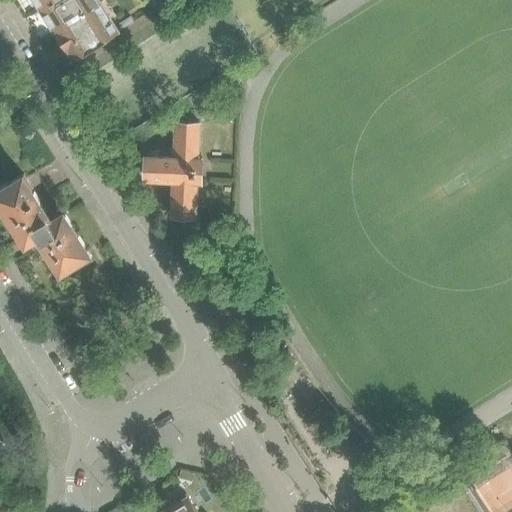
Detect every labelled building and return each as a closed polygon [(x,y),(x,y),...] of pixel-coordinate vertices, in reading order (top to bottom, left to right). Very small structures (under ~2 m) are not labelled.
[(36,0),(42,9),(56,0),(36,0)] [(56,31),(102,2),(101,0),(56,0),(42,9),(56,31)] [(74,59),(134,21),(131,16),(120,23),(122,26),(118,28),(102,2),(56,31),(74,59)] [(198,158),(199,122),(177,121),(175,157),(198,158)] [(197,179),(197,160),(200,160),(200,162),(202,162),(202,158),(201,158),(198,158),(175,157),(146,155),(145,178),(174,179),(197,180),(200,180),(200,181),(201,181),(201,177),(200,177),(200,179),(197,179)] [(92,256),(64,212),(51,220),(49,217),(49,216),(40,201),(41,200),(27,179),(24,174),(0,188),(0,202),(11,220),(23,239),(26,243),(28,242),(33,239),(36,243),(38,247),(43,243),(46,247),(45,247),(61,273),(74,265),(75,266),(92,256)] [(195,216),(197,180),(174,179),(172,215),(195,216)] [(189,248),(211,239),(208,231),(185,240),(189,248)] [(197,511),(186,493),(164,507),(167,511),(197,511)]
